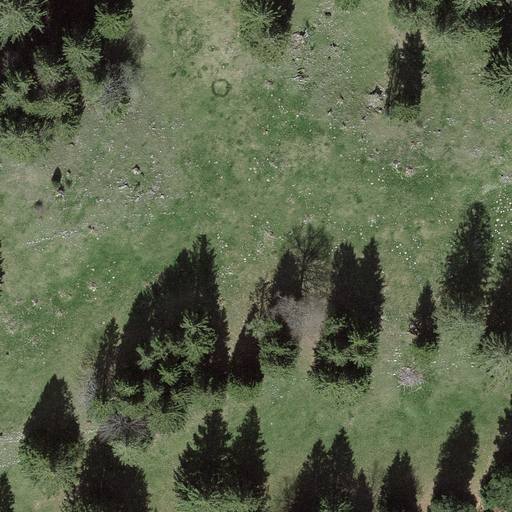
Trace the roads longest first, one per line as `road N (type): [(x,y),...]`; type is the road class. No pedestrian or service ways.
road 1 (track): [(0,491),(262,429),(511,393)]
road 2 (track): [(0,372),(17,357),(192,296),(422,241)]
